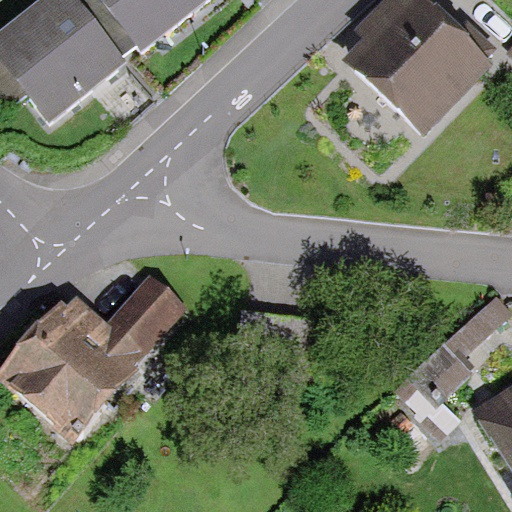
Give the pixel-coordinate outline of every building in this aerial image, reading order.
[(91,0),(127,45),(184,0),(91,0)] [(397,3),(339,62),(411,133),(469,74),(397,3)] [(99,66),(52,5),(0,44),(0,74),(33,117),(99,66)] [(59,310),(0,381),(0,389),(65,443),(166,320),(136,295),(98,341),(59,310)] [(308,334),(238,326),(233,375),(302,382),(308,334)] [(511,388),(473,410),(511,482),(511,388)]
